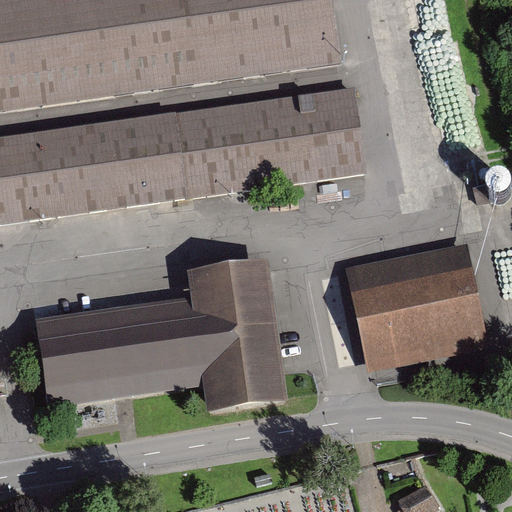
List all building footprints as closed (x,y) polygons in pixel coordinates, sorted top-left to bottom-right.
[(0,0),(0,111),(347,64),(337,0),(0,0)] [(0,144),(0,227),(371,177),(359,95),(0,144)] [(473,254),(350,279),(371,380),(494,355),(473,254)] [(294,412),(274,272),(196,283),(200,308),(37,332),(49,415),(211,391),(216,423),(294,412)] [(425,490),(399,508),(401,511),(435,511),(438,510),(425,490)]
